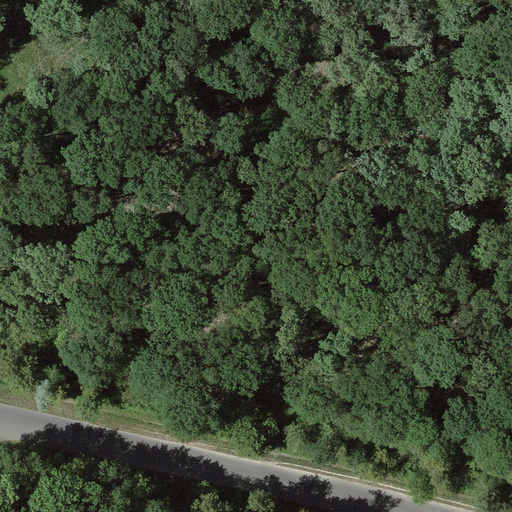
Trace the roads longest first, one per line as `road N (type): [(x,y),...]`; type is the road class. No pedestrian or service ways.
road 1 (track): [(0,263),(27,264),(340,366),(511,410)]
road 2 (unclassified): [(403,511),(0,420)]
